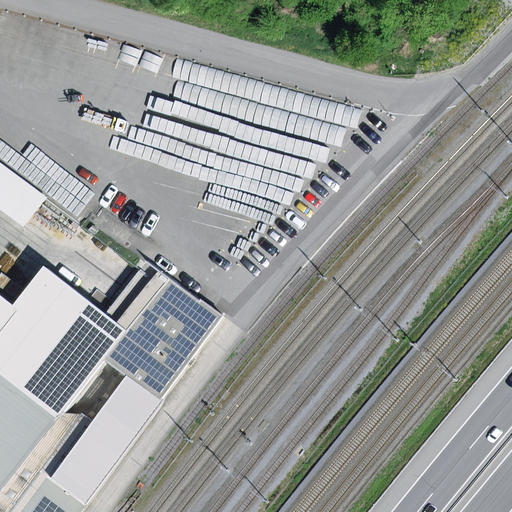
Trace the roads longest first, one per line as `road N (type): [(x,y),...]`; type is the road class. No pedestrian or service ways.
road 1 (unclassified): [(31,0),(418,97),(450,89),(511,31)]
road 2 (motorway): [(511,399),(418,511)]
